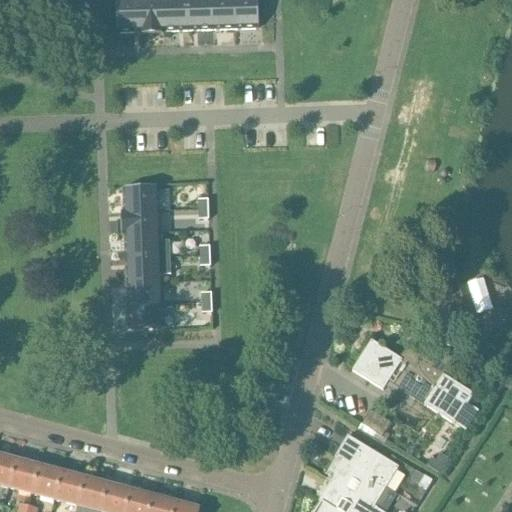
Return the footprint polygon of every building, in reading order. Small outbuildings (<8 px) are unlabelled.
[(139,0),(127,0),(119,0),(120,34),(141,33),(139,0)] [(161,0),(139,0),(141,33),(141,35),(163,34),(163,32),(161,0)] [(161,0),(163,32),(188,32),(186,0),(161,0)] [(186,0),(188,32),(213,31),(211,0),(186,0)] [(233,0),(211,0),(213,31),(235,30),(233,0)] [(255,0),(233,0),(235,30),(256,30),(255,0)] [(158,192),(124,193),(125,215),(159,214),(158,192)] [(208,201),(198,202),(198,212),(208,212),(208,201)] [(208,212),(198,212),(198,222),(209,222),(208,212)] [(159,235),(159,214),(125,215),(124,215),(123,215),(124,236),(126,236),(159,235)] [(160,244),(159,235),(126,236),(127,261),(169,259),(168,244),(160,244)] [(210,248),(199,248),(200,259),(210,258),(210,248)] [(210,258),(200,259),(200,269),(210,269),(210,258)] [(169,275),(169,259),(127,261),(127,286),(161,285),(161,275),(169,275)] [(460,325),(477,320),(463,275),(446,280),(460,325)] [(162,307),(161,285),(127,286),(128,308),(162,307)] [(211,295),(201,295),(202,306),(212,305),(211,295)] [(212,305),(202,306),(202,316),(212,315),(212,305)] [(162,307),(128,308),(129,329),(163,328),(162,307)] [(352,373),(382,393),(388,384),(454,427),(473,397),(444,378),(454,362),(442,354),(425,343),(419,352),(409,345),(399,360),(371,343),(352,373)] [(382,439),(391,425),(371,412),(362,426),(382,439)] [(340,461),(386,490),(399,469),(348,438),(335,458),(340,462),(340,461)] [(399,441),(396,445),(400,447),(399,449),(409,456),(413,450),(399,441)] [(0,487),(9,490),(17,462),(0,457),(0,487)] [(374,509),(386,490),(340,461),(340,462),(336,468),(333,466),(327,476),(330,478),(328,481),(331,483),(331,482),(374,509)] [(17,462),(9,490),(32,496),(39,468),(17,462)] [(32,496),(29,508),(38,510),(41,499),(55,503),(62,474),(39,468),(32,496)] [(85,480),(62,474),(55,503),(77,509),(78,509),(85,480)] [(424,478),(418,488),(426,493),(432,483),(424,478)] [(76,511),(101,511),(108,487),(85,480),(78,509),(77,509),(76,511)] [(327,489),(324,487),(318,497),(321,499),(319,502),(321,504),(321,503),(335,511),(376,511),(377,510),(374,509),(331,482),(331,483),(327,489)] [(101,511),(125,511),(131,493),(108,487),(101,511)] [(150,511),(154,499),(131,493),(125,511),(150,511)] [(174,511),(177,505),(154,499),(150,511),(174,511)] [(335,511),(321,503),(321,504),(315,511),(335,511)]
